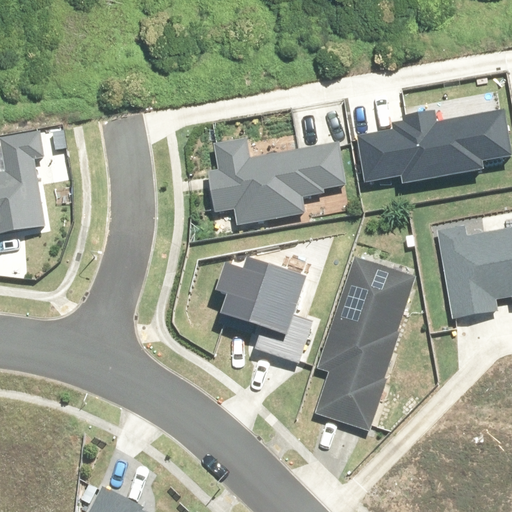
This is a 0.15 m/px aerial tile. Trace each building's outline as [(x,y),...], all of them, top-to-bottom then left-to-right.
[(402,135),(361,143),(370,190),(404,183),(404,186),(484,171),(483,165),(511,159),(511,144),(506,114),(441,127),(439,118),(400,125),(402,135)] [(0,237),(46,229),(34,166),(44,164),(40,144),(6,151),(12,181),(0,183),(0,237)] [(223,175),(212,177),(220,215),(239,211),(242,228),(309,215),(307,200),(346,193),(337,148),(252,164),(248,147),(219,153),(223,175)] [(511,217),(481,222),(484,238),(472,240),(471,231),(443,235),(457,327),(503,320),(500,305),(511,303),(511,217)] [(425,282),(361,259),(319,371),(337,378),(323,416),(375,435),(394,381),(390,380),(425,282)] [(251,351),(301,367),(314,327),(295,321),(306,286),(252,269),(249,279),(232,274),(224,296),(234,300),(227,322),(257,332),(251,351)] [(137,511),(104,494),(94,511),(137,511)]
